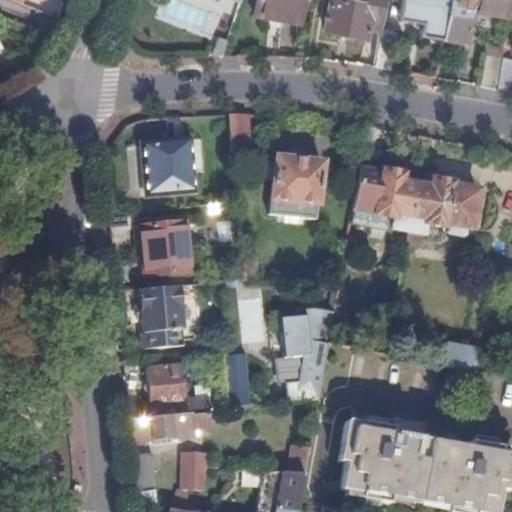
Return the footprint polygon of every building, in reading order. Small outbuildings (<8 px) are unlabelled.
[(302,0),(256,0),(253,21),(270,25),(271,19),(299,24),(302,0)] [(367,25),(381,27),(386,0),(363,0),(364,1),(359,0),(329,0),(325,28),(365,37),(367,25)] [(422,33),(444,37),(450,0),(402,0),(400,16),(423,21),(422,33)] [(471,8),(510,15),(511,0),(450,0),(444,37),(465,41),(471,8)] [(375,65),(390,68),(396,30),(381,27),(375,65)] [(497,87),(503,54),(485,51),(480,84),(497,87)] [(497,87),(511,89),(511,55),(503,54),(497,87)] [(247,120),(228,120),(233,172),(249,170),(249,159),(245,159),(245,154),(251,154),(247,120)] [(184,144),(139,149),(144,199),(190,195),(184,144)] [(322,168),(275,164),(270,220),(316,225),(322,168)] [(383,177),(359,172),(352,214),(393,222),(392,233),(407,237),(416,190),(401,187),(403,178),(383,175),(383,177)] [(431,192),(416,190),(407,237),(405,246),(422,248),(425,228),(443,231),(444,228),(449,229),(448,235),(451,239),(456,240),(460,240),(463,237),(464,232),(471,233),(478,194),(452,190),(452,187),(432,183),(431,192)] [(180,227),(139,232),(144,280),(186,275),(180,227)] [(254,253),(241,254),(244,283),(257,282),(254,253)] [(177,291),(139,294),(145,354),(182,351),(177,291)] [(297,394),(300,408),(317,407),(328,350),(309,346),(306,322),(279,325),(284,365),(302,362),(297,394)] [(444,348),(440,371),(471,376),(475,355),(444,348)] [(127,410),(129,426),(207,418),(206,403),(182,406),(177,370),(146,373),(149,407),(127,410)] [(475,370),(474,377),(485,379),(485,372),(475,370)] [(217,392),(228,391),(226,375),(215,376),(217,392)] [(508,442),(353,414),(351,432),(343,430),(336,465),(344,467),(339,492),(341,494),(359,497),(358,504),(386,509),(389,495),(447,506),(445,511),(496,511),(500,494),(507,495),(511,466),(511,459),(506,458),(508,442)] [(129,426),(131,447),(195,440),(195,435),(210,434),(208,417),(207,418),(129,426)] [(300,458),(307,459),(309,449),(301,447),(300,458)] [(296,479),(303,479),(307,459),(300,458),(297,473),(296,479)] [(137,497),(154,496),(151,460),(133,462),(137,497)] [(188,495),(203,496),(204,474),(205,474),(204,463),(189,464),(188,495)] [(296,511),(303,479),(296,479),(289,479),(263,477),(257,511),(296,511)] [(187,506),(187,509),(201,510),(203,496),(188,495),(187,506)] [(137,497),(138,511),(157,511),(155,496),(154,496),(137,497)]
